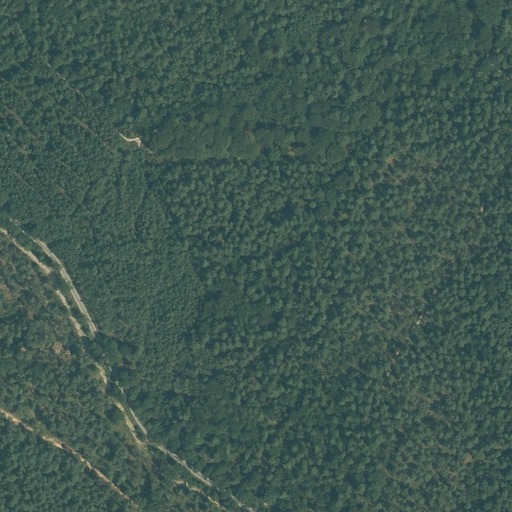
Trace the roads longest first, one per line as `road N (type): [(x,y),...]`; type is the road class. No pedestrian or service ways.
road 1 (tertiary): [(250,511),(174,459),(135,417),(50,254),(0,209)]
road 2 (track): [(147,511),(136,486),(138,442),(90,354),(0,348)]
road 3 (track): [(430,71),(397,63),(266,78)]
road 4 (track): [(137,139),(266,78)]
